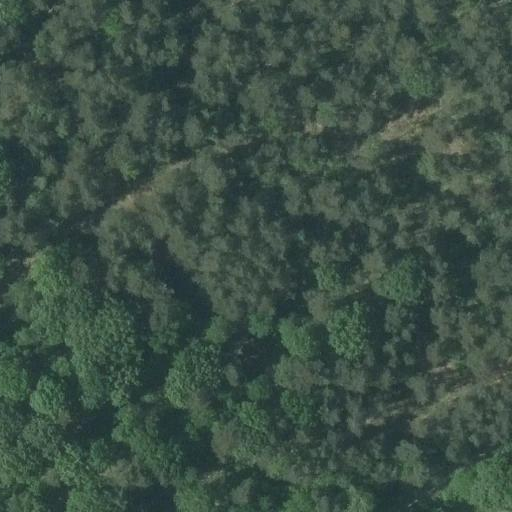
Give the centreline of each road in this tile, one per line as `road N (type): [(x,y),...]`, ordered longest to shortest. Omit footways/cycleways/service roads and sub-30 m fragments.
road 1 (track): [(0,270),(175,167),(286,133),(399,138),(511,158)]
road 2 (track): [(511,355),(405,423),(382,432),(329,431),(267,378),(125,194)]
